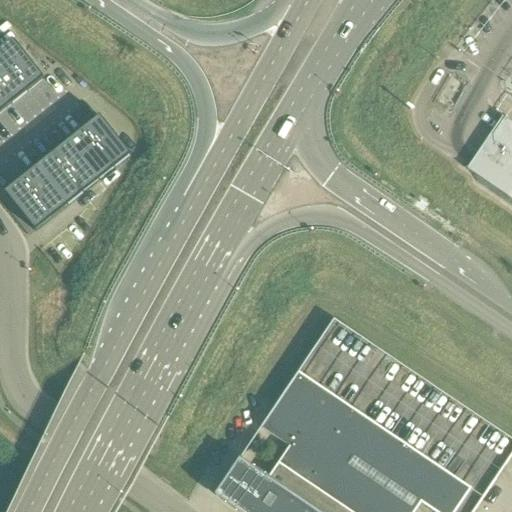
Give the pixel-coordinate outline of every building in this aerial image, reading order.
[(9,37),(0,44),(0,58),(24,89),(40,77),(9,37)] [(24,89),(0,58),(0,91),(9,102),(24,89)] [(0,108),(9,102),(0,91),(0,108)] [(96,114),(80,126),(112,166),(128,153),(96,114)] [(511,124),(506,120),(497,114),(496,115),(502,119),(495,129),(472,164),(468,169),(462,165),(461,167),(475,176),(475,183),(508,205),(511,207),(511,124)] [(112,166),(80,126),(64,139),(96,179),(112,166)] [(96,179),(64,139),(48,152),(80,192),(96,179)] [(48,152),(32,165),(64,204),(80,192),(48,152)] [(16,177),(48,217),(64,204),(32,165),(16,177)] [(32,230),(48,217),(16,177),(1,190),(32,230)] [(276,406),(215,496),(235,511),(472,511),(511,455),(511,441),(333,321),(276,406)]
